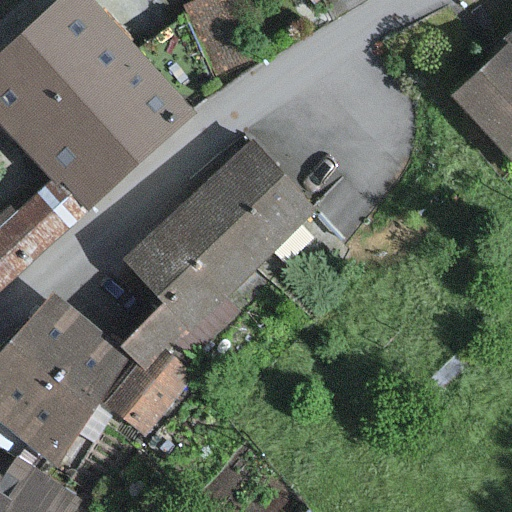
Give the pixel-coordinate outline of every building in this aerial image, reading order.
[(0,287),(191,115),(86,0),(66,0),(0,59),(0,129),(52,186),(0,232),(0,287)] [(256,55),(233,0),(197,0),(191,3),(218,71),(256,55)] [(511,157),(511,42),(452,95),(509,160),(511,157)] [(253,146),(181,215),(242,279),(315,209),(253,146)] [(236,311),(223,297),(242,279),(181,215),(133,261),(171,300),(147,322),(168,345),(176,338),(191,354),(236,311)] [(131,361),(55,297),(0,361),(0,412),(51,455),(131,361)] [(189,373),(159,348),(115,400),(144,425),(189,373)] [(69,511),(75,503),(17,465),(8,479),(0,473),(0,511),(69,511)]
